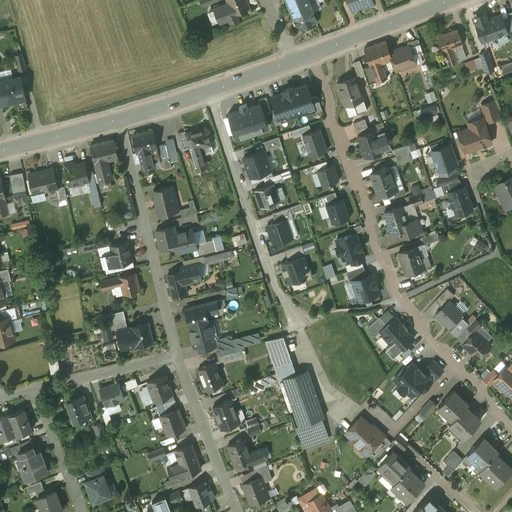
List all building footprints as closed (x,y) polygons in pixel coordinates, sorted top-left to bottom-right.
[(247,0),(227,0),(229,2),(215,8),(221,22),(229,19),(230,20),(238,17),(236,12),(250,6),(247,0)] [(309,0),(287,0),(299,28),(317,21),(309,0)] [(373,0),(347,0),(351,9),(373,1),(373,0)] [(502,14),(485,20),(485,19),(476,22),(483,41),(495,36),(497,36),(507,33),(508,32),(502,14)] [(457,28),(438,35),(449,65),(457,61),(453,48),(463,44),(457,28)] [(507,33),(497,36),(499,42),(501,43),(508,40),(509,39),(507,33)] [(418,38),(407,42),(408,45),(409,45),(412,54),(423,51),(418,38)] [(386,40),(364,48),(371,65),(376,81),(382,80),(382,81),(384,80),(384,79),(387,77),(383,63),(392,60),(393,60),(390,52),(386,40)] [(408,45),(390,52),(393,60),(392,60),(395,67),(396,71),(416,64),(412,54),(409,45),(408,45)] [(487,51),(480,53),(481,56),(484,66),(487,73),(494,70),(487,51)] [(22,52),(15,54),(19,70),(26,68),(22,52)] [(481,56),(465,62),(468,72),(484,66),(481,56)] [(360,60),(353,62),(359,77),(365,75),(363,68),(360,60)] [(504,71),(511,69),(511,60),(501,63),(504,71)] [(371,65),(363,68),(365,75),(369,84),(376,81),(371,65)] [(21,75),(0,80),(0,98),(1,103),(2,103),(12,101),(12,100),(26,97),(21,75)] [(355,75),(337,82),(338,82),(342,95),(345,105),(346,105),(364,99),(355,75)] [(294,86),(284,90),(284,92),(272,96),(276,109),(279,116),(287,113),(288,117),(307,111),(306,107),(314,105),(314,104),(312,98),(307,84),(295,88),(294,86)] [(317,96),(312,98),(314,104),(314,105),(316,112),(322,110),(317,96)] [(364,99),(346,105),(349,116),(367,110),(364,99)] [(494,100),(482,104),(487,122),(500,117),(494,100)] [(261,102),(248,107),(247,104),(240,106),(241,109),(228,113),(235,134),(239,132),(241,137),(264,129),(263,124),(267,123),(261,102)] [(279,116),(276,109),(271,111),(276,125),(282,123),(279,116)] [(483,117),(468,122),(470,127),(458,131),(465,151),(473,148),(474,149),(480,147),(481,146),(492,142),(483,117)] [(365,118),(353,123),(356,131),(368,127),(365,118)] [(298,128),(300,135),(302,134),(311,131),(309,125),(298,128)] [(186,132),(186,133),(190,147),(191,150),(201,147),(211,144),(208,134),(210,132),(208,129),(207,128),(206,126),(186,132)] [(300,135),(298,128),(292,130),(294,137),(300,135)] [(311,131),(302,134),(310,156),(328,150),(320,128),(311,131)] [(153,129),(133,134),(137,152),(139,152),(144,172),(155,169),(152,157),(159,155),(153,129)] [(376,129),(358,135),(359,136),(363,148),(362,148),(365,157),(382,151),(378,138),(379,138),(376,129)] [(185,131),(178,133),(183,150),(190,147),(186,133),(186,132),(185,131)] [(279,136),(264,142),(267,151),(282,145),(279,136)] [(114,139),(91,145),(96,163),(100,182),(112,179),(108,161),(119,158),(114,139)] [(172,166),(166,143),(159,145),(165,168),(172,166)] [(409,144),(394,149),(396,156),(411,151),(409,144)] [(450,144),(432,150),(439,170),(441,175),(455,171),(453,165),(457,163),(450,144)] [(201,147),(191,150),(196,165),(205,162),(201,147)] [(264,150),(243,157),(250,177),(271,170),(264,150)] [(411,151),(396,156),(398,163),(413,157),(411,151)] [(327,160),(310,166),(312,172),(317,170),(329,166),(327,160)] [(85,161),(74,164),(73,161),(64,163),(69,185),(89,181),(87,172),(85,161)] [(329,166),(317,170),(322,186),(339,180),(334,164),(329,166)] [(390,166),(371,173),(379,196),(388,193),(398,189),(396,186),(390,166)] [(53,168),(29,174),(34,194),(56,188),(58,188),(53,168)] [(93,170),(87,172),(89,181),(91,190),(97,188),(93,170)] [(11,172),(14,195),(27,194),(24,171),(11,172)] [(441,175),(439,176),(442,185),(458,179),(456,171),(455,171),(441,175)] [(281,173),(274,175),(277,182),(283,179),(281,173)] [(510,175),(506,177),(505,179),(495,185),(506,207),(511,203),(511,176),(510,175)] [(204,179),(196,180),(198,198),(207,197),(204,179)] [(274,183),(254,189),(261,207),(280,200),(274,183)] [(402,184),(396,186),(398,189),(388,193),(390,198),(406,192),(402,184)] [(58,188),(56,188),(59,201),(68,199),(65,186),(58,188)] [(172,186),(153,191),(159,215),(178,210),(172,186)] [(462,187),(448,191),(451,199),(449,200),(452,207),(454,206),(457,214),(473,208),(466,189),(463,190),(462,187)] [(97,188),(91,190),(94,206),(101,204),(97,188)] [(433,189),(421,193),(423,201),(436,197),(433,189)] [(335,191),(318,197),(322,206),(326,205),(326,204),(338,200),(335,191)] [(421,193),(409,197),(412,205),(424,201),(423,201),(421,193)] [(6,197),(0,198),(0,214),(9,213),(6,197)] [(350,217),(344,198),(338,200),(326,204),(326,205),(333,223),(350,217)] [(190,206),(180,209),(182,216),(198,212),(195,205),(190,206)] [(402,205),(384,211),(387,219),(388,219),(392,232),(392,233),(398,231),(400,238),(422,230),(417,217),(408,220),(402,205)] [(220,220),(238,215),(235,206),(217,212),(220,220)] [(272,213),(276,223),(286,219),(286,220),(293,218),(289,207),(272,213)] [(216,212),(210,215),(212,221),(219,219),(216,212)] [(11,222),(13,228),(31,224),(30,218),(11,222)] [(276,223),(266,226),(269,233),(270,232),(274,243),(292,237),(286,220),(286,219),(276,223)] [(361,224),(349,228),(351,234),(356,232),(363,230),(361,224)] [(192,228),(176,232),(174,226),(157,230),(161,249),(178,245),(180,252),(197,248),(192,228)] [(120,230),(108,233),(110,239),(121,236),(120,230)] [(437,231),(422,237),(425,244),(440,239),(437,231)] [(351,234),(337,239),(339,244),(336,245),(339,253),(342,253),(344,259),(350,256),(352,262),(352,263),(362,260),(365,258),(361,248),(363,248),(360,242),(359,242),(356,232),(351,234)] [(484,251),(488,245),(479,238),(475,244),(484,251)] [(214,239),(197,243),(199,254),(217,250),(214,239)] [(129,240),(111,244),(113,252),(102,255),(105,267),(133,261),(129,240)] [(314,240),(303,243),(306,252),(317,248),(314,240)] [(98,241),(87,244),(88,250),(99,247),(98,241)] [(285,251),(288,260),(304,255),(306,255),(302,245),(285,251)] [(417,245),(399,252),(404,265),(403,266),(406,274),(414,272),(423,268),(431,265),(428,254),(421,257),(417,245)] [(232,250),(207,257),(208,263),(234,256),(232,250)] [(288,260),(281,263),(283,269),(282,269),(284,275),(285,275),(288,284),(304,278),(304,279),(313,276),(310,269),(309,269),(304,255),(288,260)] [(352,262),(346,265),(348,271),(353,269),(364,265),(362,260),(352,263),(352,262)] [(327,277),(336,274),(332,261),(323,264),(327,277)] [(198,263),(181,267),(182,271),(182,270),(185,282),(201,278),(198,263)] [(9,268),(0,270),(0,279),(1,282),(12,280),(9,268)] [(423,268),(414,272),(416,278),(424,276),(425,273),(423,268)] [(348,271),(346,271),(350,281),(353,280),(352,280),(356,278),(353,269),(348,271)] [(182,271),(167,274),(173,296),(188,293),(185,282),(182,270),(182,271)] [(136,273),(120,277),(122,284),(124,294),(140,290),(136,273)] [(356,278),(352,280),(353,280),(359,300),(379,293),(377,286),(375,280),(374,280),(372,273),(356,278)] [(120,277),(101,281),(103,289),(122,284),(120,277)] [(236,286),(225,289),(227,298),(239,296),(236,286)] [(447,288),(436,300),(442,306),(449,299),(449,300),(455,294),(447,288)] [(224,298),(217,300),(219,308),(224,307),(225,308),(226,307),(224,298)] [(449,300),(449,299),(442,306),(435,314),(450,327),(463,313),(449,300)] [(217,300),(185,308),(186,310),(182,311),(184,318),(188,318),(190,325),(209,320),(207,313),(219,310),(219,308),(217,300)] [(19,305),(1,309),(3,318),(10,316),(11,320),(21,317),(19,305)] [(124,310),(108,314),(110,323),(126,319),(124,310)] [(3,318),(0,318),(0,343),(15,340),(11,320),(10,316),(3,318)] [(387,325),(380,317),(367,328),(374,336),(381,331),(381,330),(387,325)] [(401,323),(395,317),(387,325),(381,330),(381,331),(385,335),(383,336),(389,342),(390,341),(399,351),(414,338),(409,332),(409,331),(402,323),(401,323)] [(126,319),(110,323),(112,330),(127,326),(126,319)] [(209,320),(190,325),(195,347),(200,346),(201,349),(215,346),(216,345),(215,339),(210,320),(209,320)] [(473,321),(457,338),(463,344),(476,331),(479,328),(473,321)] [(148,322),(132,326),(132,327),(117,330),(122,349),(153,341),(148,322)] [(110,328),(103,330),(105,340),(113,338),(110,328)] [(476,331),(463,344),(479,358),(491,345),(476,331)] [(232,335),(215,339),(216,345),(215,346),(217,352),(235,347),(232,335)] [(283,336),(265,340),(280,382),(284,380),(283,377),(289,375),(286,368),(293,365),(283,336)] [(236,350),(228,352),(229,353),(230,359),(230,360),(246,356),(245,348),(236,350)] [(51,373),(60,371),(57,352),(48,354),(51,373)] [(218,355),(217,355),(219,362),(230,359),(229,353),(228,353),(218,355)] [(434,378),(435,379),(444,370),(433,361),(425,370),(429,374),(434,378)] [(215,362),(198,369),(206,390),(223,384),(215,362)] [(405,367),(394,379),(400,385),(398,387),(405,393),(407,391),(412,396),(419,388),(422,391),(434,378),(429,374),(427,376),(418,367),(418,368),(412,363),(407,368),(405,367)] [(511,370),(508,367),(507,366),(499,374),(494,380),(511,396),(511,395),(511,370)] [(324,417),(307,369),(289,375),(283,377),(284,380),(300,425),(303,424),(322,418),(324,417)] [(493,369),(484,379),(490,385),(494,380),(499,374),(493,369)] [(173,394),(165,374),(147,381),(155,401),(173,394)] [(135,378),(125,382),(128,389),(138,385),(135,378)] [(105,408),(127,401),(120,381),(98,388),(105,408)] [(248,384),(233,390),(236,399),(251,392),(248,384)] [(454,390),(439,406),(454,420),(467,406),(469,404),(454,390)] [(83,394),(66,401),(74,421),(85,417),(86,420),(93,417),(83,394)] [(175,399),(164,403),(166,409),(177,405),(175,399)] [(232,400),(213,407),(214,407),(219,420),(218,421),(222,429),(240,422),(236,412),(232,400)] [(430,401),(420,411),(426,416),(435,406),(430,401)] [(454,420),(449,425),(464,438),(481,420),(467,406),(454,420)] [(178,408),(160,415),(168,435),(186,428),(178,408)] [(24,409),(9,415),(16,433),(17,435),(32,429),(24,409)] [(242,410),(236,412),(240,422),(242,421),(242,422),(244,422),(243,421),(246,420),(242,410)] [(9,413),(0,416),(0,435),(1,439),(16,433),(9,415),(9,413)] [(377,431),(361,417),(347,432),(354,438),(354,441),(360,447),(363,446),(365,444),(370,448),(371,449),(384,435),(380,431),(377,431)] [(322,418),(303,424),(310,443),(315,441),(316,443),(329,438),(322,418)] [(101,422),(94,425),(98,436),(105,433),(101,422)] [(258,424),(247,428),(249,435),(260,430),(258,424)] [(184,431),(173,435),(175,441),(186,437),(184,431)] [(384,435),(371,449),(370,448),(366,452),(374,460),(392,442),(384,435)] [(408,444),(398,435),(393,440),(403,450),(408,444)] [(484,437),(464,457),(465,458),(466,461),(465,461),(469,465),(474,461),(482,468),(496,453),(498,451),(484,437)] [(244,438),(228,445),(234,458),(232,458),(236,466),(251,460),(253,464),(263,459),(258,448),(250,452),(244,438)] [(31,439),(9,447),(12,454),(15,453),(17,458),(36,452),(31,439)] [(192,444),(176,450),(180,461),(168,466),(173,478),(173,479),(174,479),(187,474),(201,468),(192,444)] [(164,447),(149,453),(152,459),(167,454),(164,447)] [(36,452),(17,458),(25,480),(48,471),(41,450),(36,452)] [(410,466),(394,450),(378,467),(395,482),(409,468),(410,466)] [(454,450),(443,461),(449,466),(459,455),(454,450)] [(482,468),(480,471),(496,486),(511,469),(511,468),(496,453),(482,468)] [(459,455),(449,466),(453,470),(464,459),(459,455)] [(103,465),(86,471),(90,479),(103,474),(104,475),(107,474),(103,465)] [(267,465),(248,472),(251,480),(260,476),(261,479),(271,475),(267,465)] [(370,467),(359,479),(365,484),(375,472),(370,467)] [(395,482),(391,486),(408,501),(425,483),(419,478),(409,469),(409,468),(395,482)] [(90,479),(86,481),(94,501),(111,495),(104,475),(103,474),(90,479)] [(187,474),(174,479),(176,484),(189,479),(187,474)] [(251,480),(241,484),(250,504),(268,496),(261,479),(260,476),(251,480)] [(173,478),(165,481),(168,487),(176,484),(174,479),(173,479),(173,478)] [(41,480),(26,486),(28,493),(44,488),(41,480)] [(206,480),(190,487),(197,505),(213,499),(213,497),(214,497),(211,489),(209,490),(206,481),(206,480)] [(317,487),(298,498),(306,511),(308,511),(311,511),(333,511),(322,493),(321,493),(317,487)] [(55,490),(38,497),(43,511),(56,511),(62,510),(55,490)] [(180,490),(170,494),(172,502),(183,498),(180,490)] [(429,495),(413,511),(441,511),(442,511),(444,509),(429,495)] [(172,511),(166,496),(152,501),(156,511),(172,511)] [(292,498),(277,507),(280,511),(281,511),(295,504),(292,498)] [(358,511),(352,502),(335,511),(358,511)]
